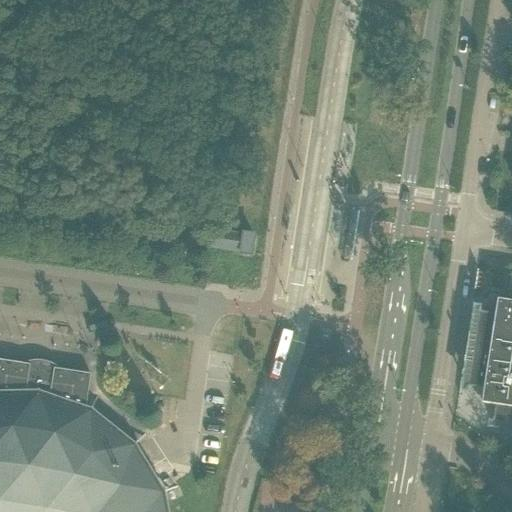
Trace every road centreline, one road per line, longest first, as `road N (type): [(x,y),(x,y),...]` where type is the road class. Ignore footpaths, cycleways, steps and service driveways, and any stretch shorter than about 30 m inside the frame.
road 1 (secondary): [(409,421),(468,0)]
road 2 (secondary): [(436,0),(373,417)]
road 3 (residential): [(465,230),(499,0)]
road 4 (unclassified): [(206,304),(0,272)]
road 5 (residential): [(436,430),(465,230)]
